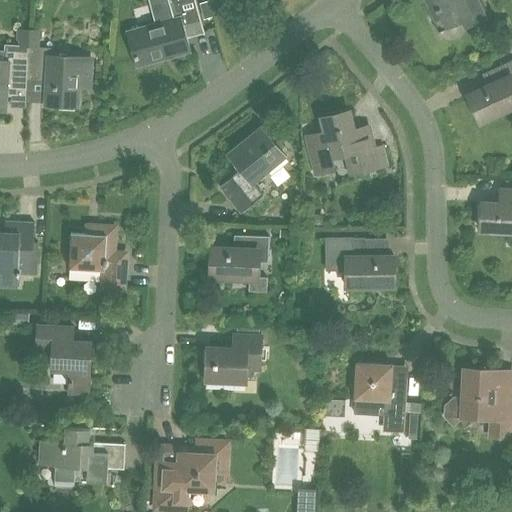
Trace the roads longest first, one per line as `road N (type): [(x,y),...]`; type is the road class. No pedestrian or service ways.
road 1 (residential): [(511,321),(468,319),(442,298),(425,130),(332,4)]
road 2 (residential): [(155,136),(168,197),(160,404)]
road 3 (residential): [(332,4),(224,93),(155,136)]
road 4 (residential): [(155,136),(53,166),(0,170)]
